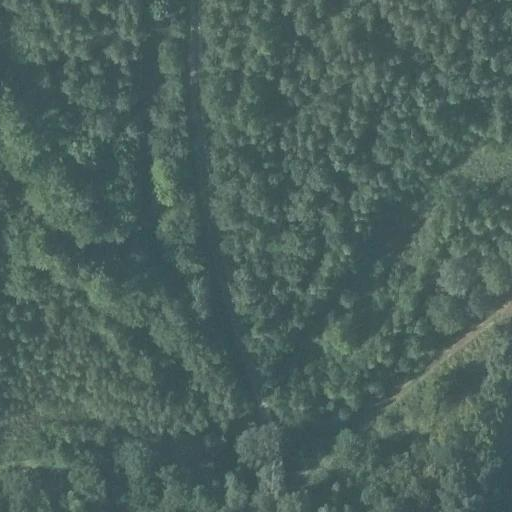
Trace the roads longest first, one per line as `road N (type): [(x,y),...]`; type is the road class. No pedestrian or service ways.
road 1 (track): [(253,511),(270,469),(203,207),(188,0)]
road 2 (track): [(277,485),(309,470),(490,316),(511,311)]
